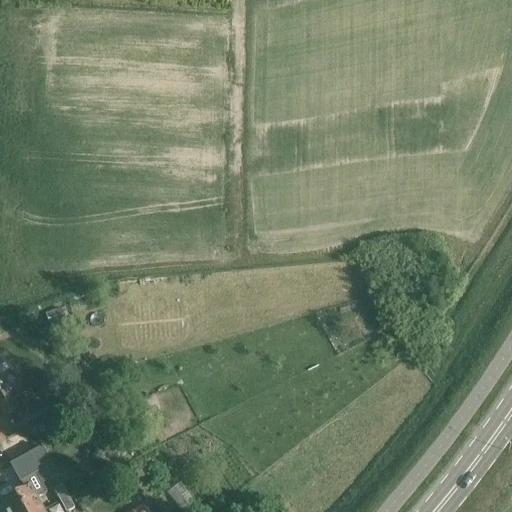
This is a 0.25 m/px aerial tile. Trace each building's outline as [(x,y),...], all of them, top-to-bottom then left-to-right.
[(96,295),(64,304),(42,313),(48,331),(71,322),(67,312),(98,303),(96,295)] [(0,407),(12,402),(7,392),(0,395),(0,407)] [(12,402),(0,407),(0,411),(3,418),(17,411),(12,402)] [(21,432),(0,444),(10,461),(31,450),(21,432)] [(60,502),(68,498),(62,486),(53,491),(60,502)] [(0,504),(4,511),(41,511),(29,488),(0,504)] [(68,498),(60,502),(64,511),(68,511),(74,509),(68,498)]
